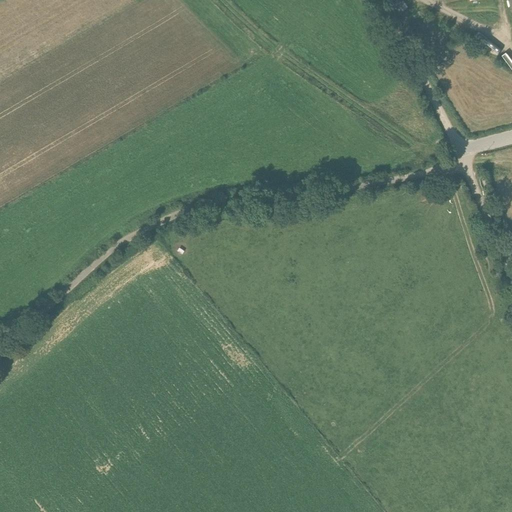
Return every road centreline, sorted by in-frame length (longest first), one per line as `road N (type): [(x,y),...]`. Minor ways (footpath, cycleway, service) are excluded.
road 1 (residential): [(464,153),(442,168),(370,186),(259,193),(189,208),(123,243),(0,353)]
road 2 (track): [(464,153),(371,0)]
road 3 (residential): [(511,272),(464,153)]
